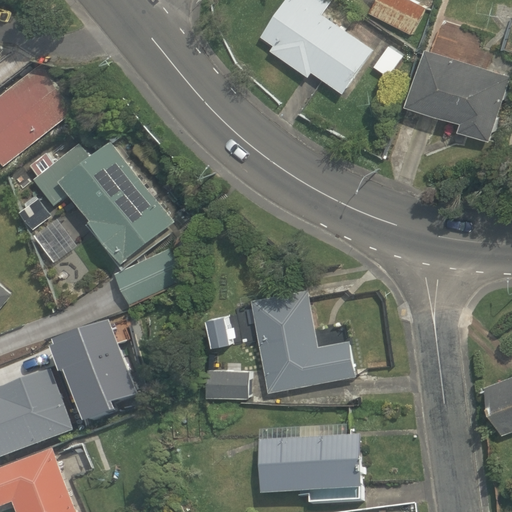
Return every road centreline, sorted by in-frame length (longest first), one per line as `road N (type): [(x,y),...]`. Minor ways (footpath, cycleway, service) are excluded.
road 1 (tertiary): [(439,237),(320,194),(231,125),(140,22)]
road 2 (residential): [(439,237),(433,309),(459,511)]
